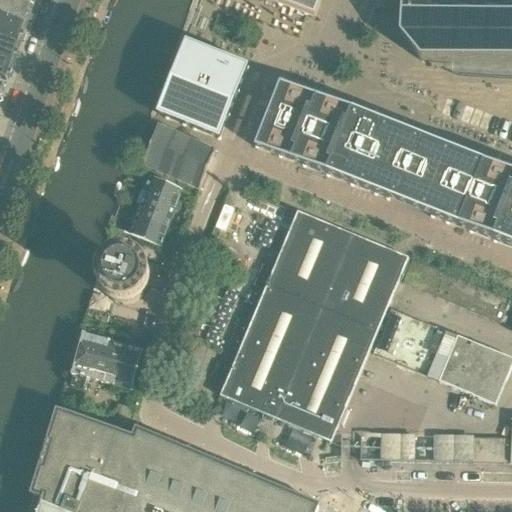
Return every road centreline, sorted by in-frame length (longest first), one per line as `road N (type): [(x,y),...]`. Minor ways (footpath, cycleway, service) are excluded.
road 1 (residential): [(368,507),(158,408),(154,377),(170,300),(229,153)]
road 2 (residential): [(17,140),(68,0)]
road 3 (unclassified): [(368,507),(394,496),(511,497)]
